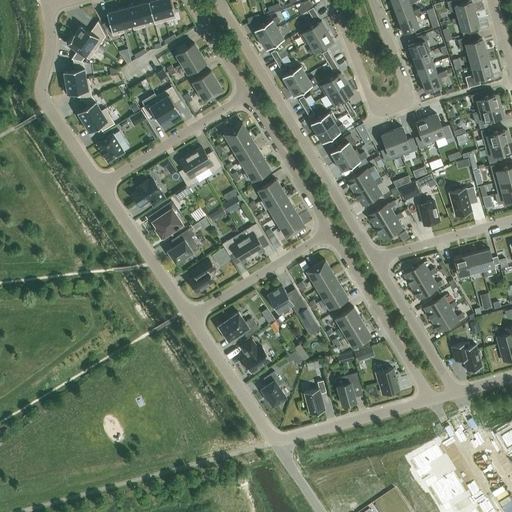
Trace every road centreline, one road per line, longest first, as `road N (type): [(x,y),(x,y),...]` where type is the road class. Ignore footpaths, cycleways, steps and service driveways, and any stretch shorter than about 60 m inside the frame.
road 1 (residential): [(218,0),(378,262)]
road 2 (residential): [(333,0),(371,99),(388,107),(404,96),(403,85),(372,0)]
road 3 (residential): [(101,184),(41,99),(51,45),(47,6)]
road 4 (residential): [(431,399),(328,231)]
road 5 (residential): [(101,184),(245,94)]
road 6 (residential): [(189,318),(328,231)]
road 7 (residential): [(431,399),(275,442)]
road 8 (residential): [(189,318),(101,184)]
road 9 (residential): [(328,231),(245,94)]
road 10 (residential): [(378,262),(455,393)]
road 11 (residential): [(275,442),(189,318)]
road 12 (residential): [(378,262),(511,221)]
road 13 (residential): [(500,511),(431,399)]
